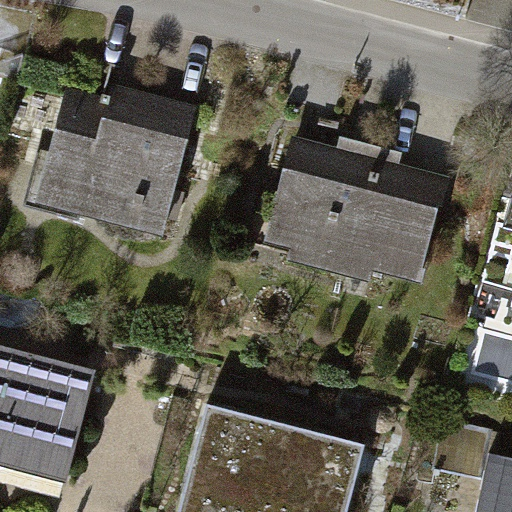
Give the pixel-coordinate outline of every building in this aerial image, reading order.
[(182,249),(216,121),(128,97),(122,118),(73,105),(45,213),(182,249)] [(306,152),(276,268),(428,306),(458,190),(306,152)] [(0,462),(75,481),(99,381),(0,356),(0,462)] [(377,511),(390,464),(221,421),(197,511),(377,511)] [(498,511),(511,511),(511,476),(506,475),(498,511)]
